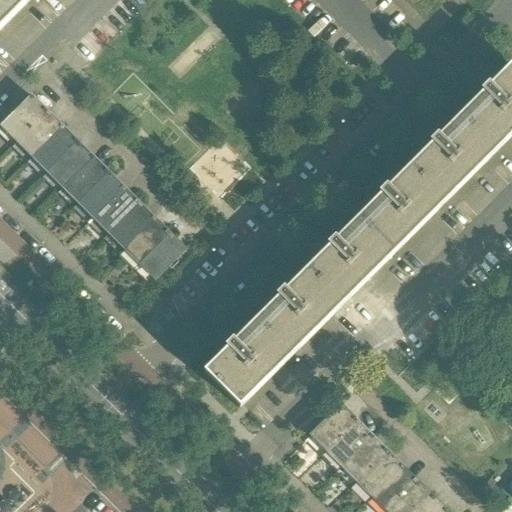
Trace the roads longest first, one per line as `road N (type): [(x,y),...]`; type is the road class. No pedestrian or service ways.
road 1 (residential): [(139,368),(428,90)]
road 2 (residential): [(238,467),(511,206)]
road 3 (residential): [(139,368),(0,227)]
road 4 (residential): [(238,467),(139,368)]
road 5 (residential): [(0,95),(97,0)]
road 6 (residential): [(335,0),(428,90)]
